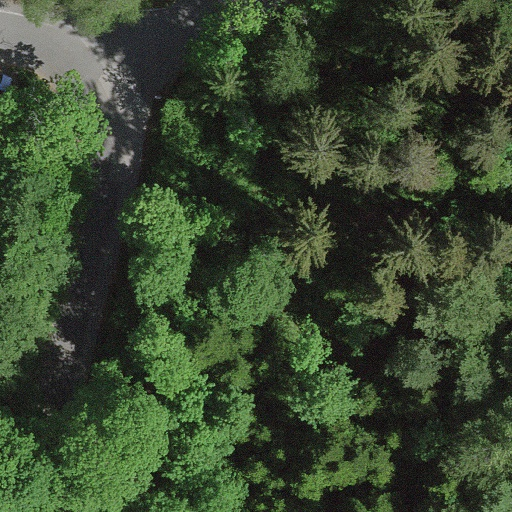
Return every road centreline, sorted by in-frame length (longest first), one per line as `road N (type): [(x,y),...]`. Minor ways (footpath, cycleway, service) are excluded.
road 1 (residential): [(39,511),(98,269),(61,31)]
road 2 (residential): [(61,31),(229,0)]
